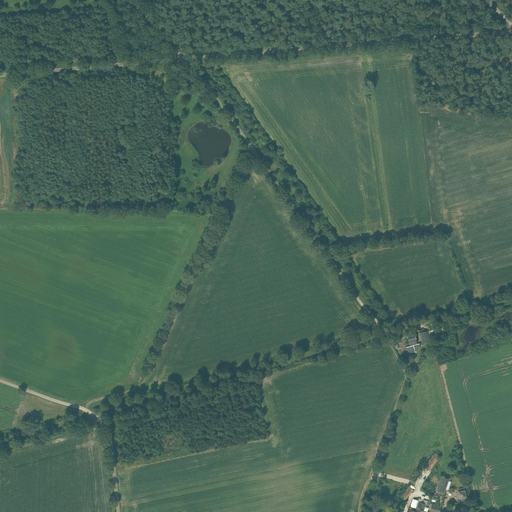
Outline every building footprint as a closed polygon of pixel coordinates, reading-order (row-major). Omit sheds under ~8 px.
[(428,331),(420,333),(423,343),(430,341),(430,338),(439,336),(438,333),(440,333),(438,328),(433,329),(434,330),(428,332),(428,331)] [(415,335),(408,337),(410,343),(411,346),(406,347),(407,347),(408,349),(409,350),(410,351),(411,352),(413,352),(415,351),(415,352),(415,351),(417,350),(418,349),(419,348),(419,347),(419,345),(419,344),(420,344),(420,343),(417,344),(416,339),(415,335)] [(434,452),(424,466),(430,470),(438,460),(437,459),(439,456),(434,452)] [(437,492),(444,494),(448,481),(450,481),(451,478),(443,475),(437,492)] [(414,490),(409,487),(401,497),(405,500),(412,492),(412,493),(414,490)] [(459,489),(461,501),(470,499),(467,487),(459,489)] [(426,507),(427,505),(428,501),(420,498),(415,511),(412,510),(413,508),(409,506),(407,511),(427,511),(424,511),(425,507),(426,507)]
